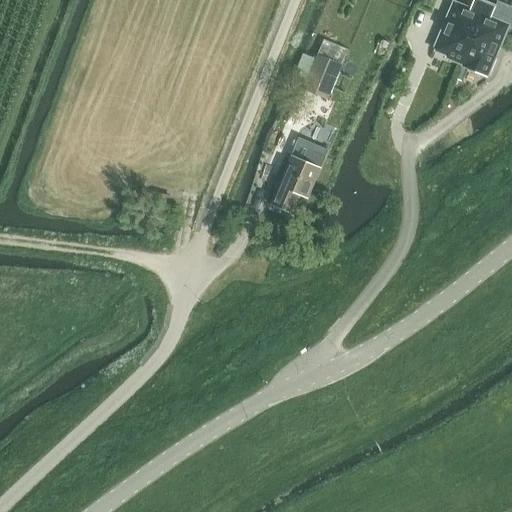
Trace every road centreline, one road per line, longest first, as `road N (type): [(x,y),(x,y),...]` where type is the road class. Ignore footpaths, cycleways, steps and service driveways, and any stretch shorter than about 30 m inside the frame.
road 1 (tertiary): [(98,511),(229,420),(398,334),(511,249)]
road 2 (unclassified): [(0,509),(165,346),(197,254)]
road 3 (track): [(0,238),(142,258),(188,280)]
